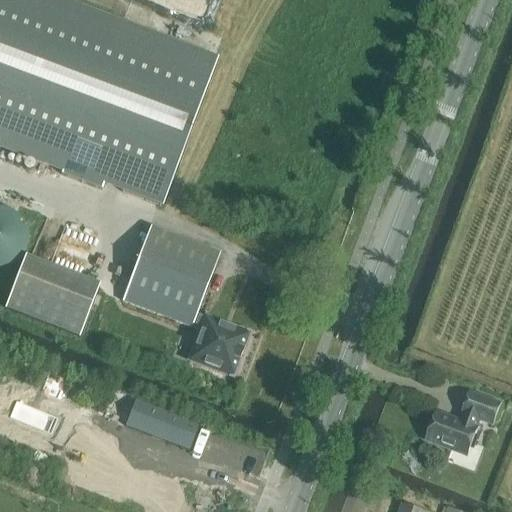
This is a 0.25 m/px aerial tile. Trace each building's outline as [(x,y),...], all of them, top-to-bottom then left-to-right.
[(215,62),(48,0),(0,0),(0,146),(63,170),(61,176),(102,191),(104,186),(161,207),(215,62)] [(20,227),(19,221),(17,215),(15,210),(11,206),(8,203),(4,201),(0,199),(0,254),(0,255),(7,251),(11,248),(15,244),(17,239),(19,233),(20,227)] [(220,255),(151,229),(123,303),(191,329),(191,328),(201,332),(190,360),(233,377),(250,333),(206,317),(206,318),(197,314),(220,255)] [(100,286),(25,257),(5,309),(80,338),(100,286)] [(467,427),(437,416),(427,444),(468,459),(480,429),(478,429),(480,424),(494,429),(502,407),(470,396),(462,416),(470,419),(467,427)] [(190,452),(200,425),(136,401),(126,428),(190,452)] [(63,472),(59,481),(91,495),(97,482),(93,481),(98,469),(103,471),(113,449),(85,436),(75,459),(76,459),(71,470),(65,468),(63,472)] [(189,511),(199,486),(140,463),(127,496),(168,511),(189,511)]
